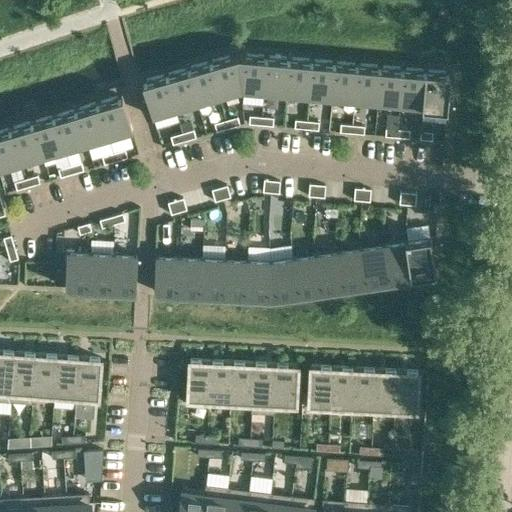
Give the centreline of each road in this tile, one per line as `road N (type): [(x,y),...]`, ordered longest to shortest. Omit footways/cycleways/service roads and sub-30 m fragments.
road 1 (residential): [(511,186),(245,160),(160,186)]
road 2 (residential): [(139,336),(130,511)]
road 3 (residential): [(139,336),(148,190)]
road 4 (residential): [(148,190),(13,230)]
road 5 (residential): [(501,511),(511,390)]
